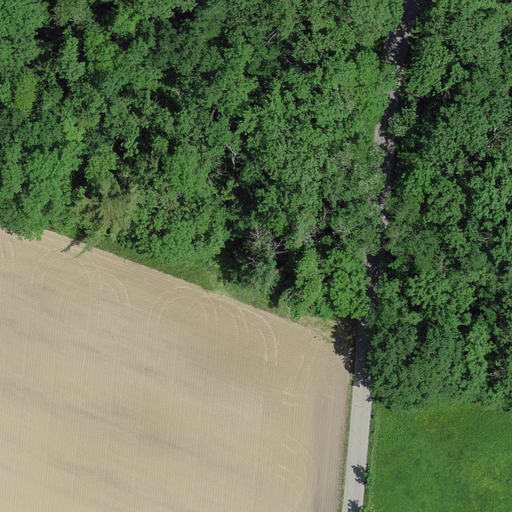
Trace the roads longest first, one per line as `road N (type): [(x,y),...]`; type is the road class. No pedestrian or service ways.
road 1 (unclassified): [(353,511),(388,84),(410,0)]
road 2 (track): [(365,370),(511,396)]
